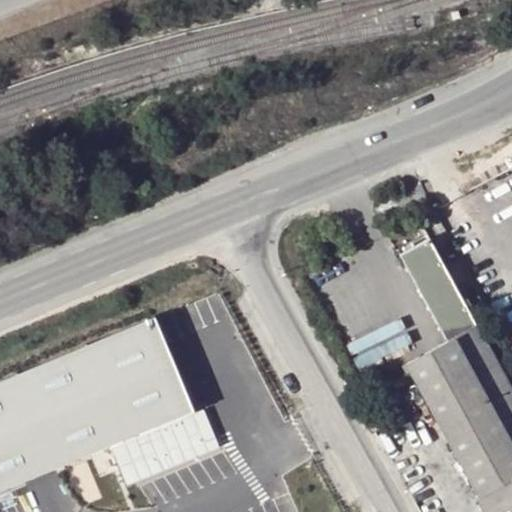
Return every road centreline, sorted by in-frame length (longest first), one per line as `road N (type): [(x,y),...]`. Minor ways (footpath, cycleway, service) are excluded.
road 1 (unclassified): [(387,511),(221,208)]
road 2 (tertiary): [(511,90),(221,208)]
road 3 (tertiary): [(221,208),(0,305)]
